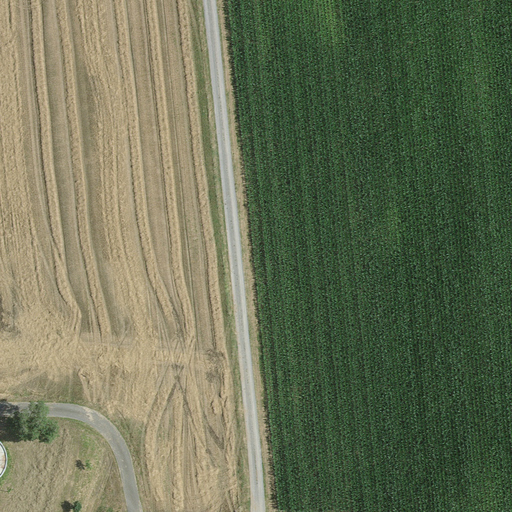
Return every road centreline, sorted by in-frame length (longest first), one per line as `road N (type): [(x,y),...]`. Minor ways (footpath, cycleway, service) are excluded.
road 1 (track): [(258,511),(209,0)]
road 2 (residential): [(137,511),(123,460),(90,422),(31,402),(0,406)]
